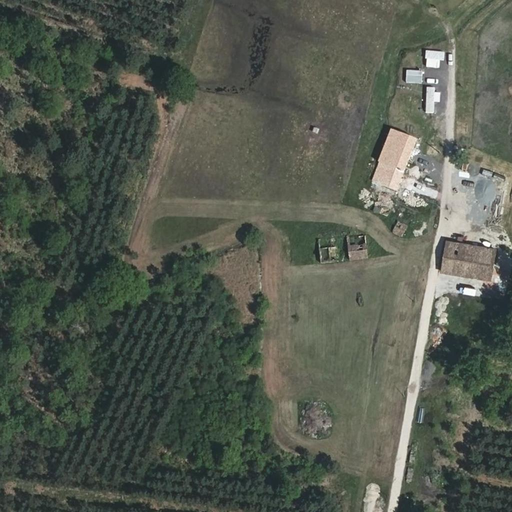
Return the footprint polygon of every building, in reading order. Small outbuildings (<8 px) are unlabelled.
[(377,209),(387,213),(417,139),(392,127),(378,159),(380,160),(373,177),(377,180),(373,191),(377,193),(372,203),(378,206),(377,209)] [(398,220),(393,231),(402,236),(408,226),(398,220)] [(368,256),(366,233),(348,235),(349,247),(350,258),(368,256)] [(349,247),(348,235),(337,236),(338,248),(349,247)] [(337,236),(319,238),(321,261),(338,260),(338,248),(337,236)] [(461,243),(448,241),(445,256),(458,257),(461,243)] [(458,257),(445,256),(443,270),(478,276),(490,277),(496,248),(461,243),(458,257)] [(390,301),(388,315),(409,317),(410,302),(390,301)] [(374,356),(373,371),(392,372),(393,358),(374,356)]
